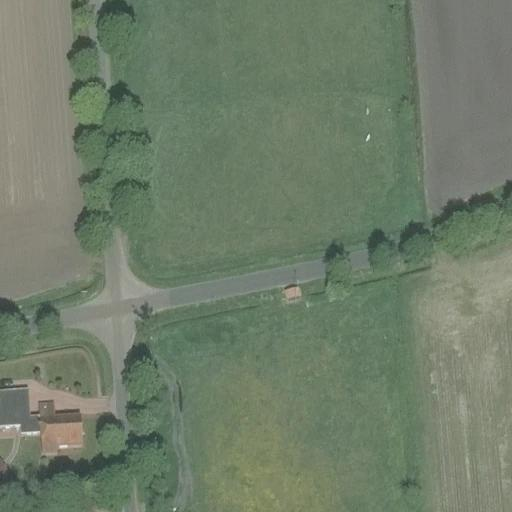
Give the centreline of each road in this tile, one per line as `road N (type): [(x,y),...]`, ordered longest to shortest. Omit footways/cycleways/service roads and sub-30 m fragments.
road 1 (tertiary): [(120,316),(420,240),(511,199)]
road 2 (residential): [(120,316),(98,0)]
road 3 (unclassified): [(120,316),(130,511)]
road 4 (tertiary): [(0,336),(120,316)]
